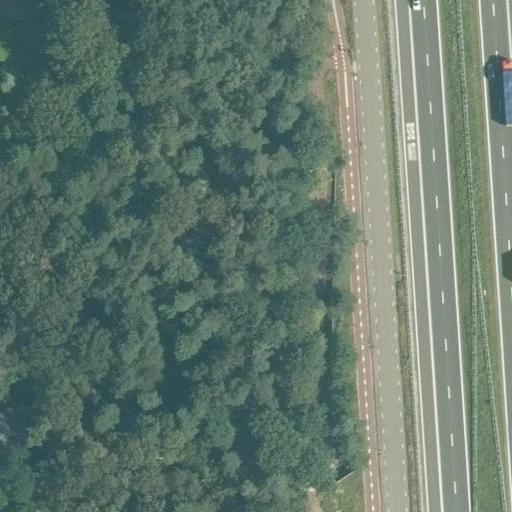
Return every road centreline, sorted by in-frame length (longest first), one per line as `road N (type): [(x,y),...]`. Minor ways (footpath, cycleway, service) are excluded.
road 1 (tertiary): [(396,511),(363,0)]
road 2 (trunk): [(423,0),(450,511)]
road 3 (trunk): [(511,279),(492,0)]
